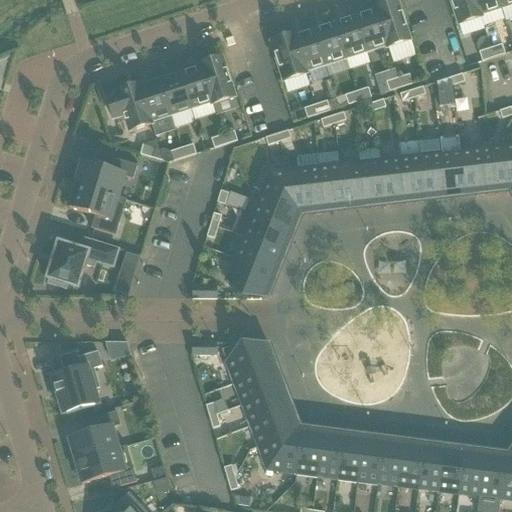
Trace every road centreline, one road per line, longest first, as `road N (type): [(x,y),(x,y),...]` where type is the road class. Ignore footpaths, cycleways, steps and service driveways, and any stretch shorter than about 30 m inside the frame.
road 1 (residential): [(270,0),(70,70),(0,283)]
road 2 (residential): [(0,320),(263,317)]
road 3 (residential): [(0,364),(40,503)]
